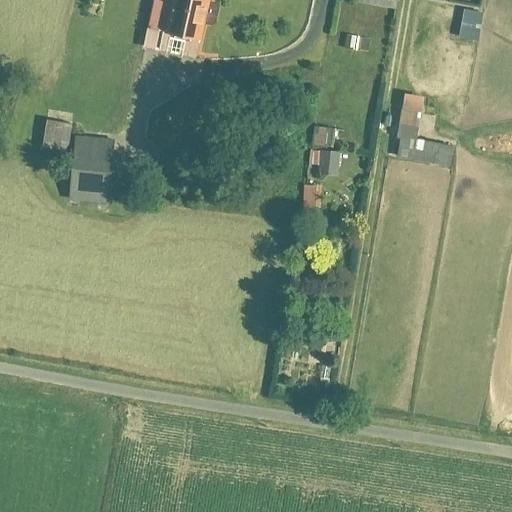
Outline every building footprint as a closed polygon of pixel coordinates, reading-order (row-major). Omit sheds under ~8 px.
[(196,0),(144,0),(139,28),(188,38),(196,0)] [(353,0),(353,2),(394,10),(395,0),(353,0)] [(450,164),(453,138),(417,131),(422,98),(393,93),(384,153),(450,164)] [(42,118),(37,145),(65,150),(69,122),(42,118)] [(64,199),(105,205),(114,150),(73,144),(64,199)]
